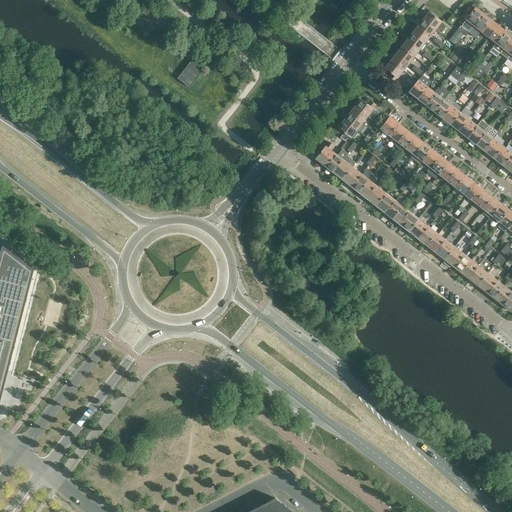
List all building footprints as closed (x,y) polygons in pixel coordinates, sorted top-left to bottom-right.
[(474,26),(484,14),(476,8),(466,20),(474,26)] [(441,22),(429,12),(428,14),(426,14),(424,17),(424,19),(424,20),(436,29),(438,25),(441,22)] [(481,32),(491,19),(484,14),(474,26),(481,32)] [(489,37),(498,25),(491,19),(481,32),(489,37)] [(436,29),(424,20),(420,24),(419,24),(417,26),(430,36),(436,29)] [(496,43),(505,31),(498,25),(489,37),(496,43)] [(430,36),(417,26),(416,28),(416,29),(413,33),(425,43),(430,36)] [(503,49),(511,37),(511,35),(505,31),(496,43),(503,49)] [(425,43),(413,33),(409,38),(408,37),(407,40),(419,50),(425,43)] [(510,55),(511,52),(511,37),(503,49),(510,55)] [(419,50),(407,40),(405,42),(406,42),(402,47),(414,56),(419,50)] [(414,56),(402,47),(398,52),(398,51),(396,53),(409,63),(414,56)] [(409,63),(396,53),(394,56),(395,56),(391,61),(403,70),(409,63)] [(189,88),(205,67),(194,58),(178,78),(189,88)] [(398,77),(403,70),(391,61),(390,62),(389,62),(387,65),(387,66),(386,68),(393,74),(390,78),(394,81),(397,77),(398,77)] [(418,99),(427,87),(420,82),(411,93),(413,95),(414,96),(416,98),(417,98),(418,99)] [(431,97),(434,93),(427,87),(418,99),(427,105),(432,98),(431,97)] [(435,112),(444,100),(434,93),(431,97),(432,98),(427,105),(435,112)] [(373,108),(376,104),(371,101),(368,105),(361,99),(356,106),(355,105),(354,107),(360,112),(366,117),(373,109),(373,108)] [(447,110),(451,106),(444,100),(435,112),(443,118),(449,111),(447,110)] [(451,125),(460,113),(451,106),(447,110),(449,111),(443,118),(451,125)] [(366,117),(360,112),(354,107),(352,109),(353,110),(349,114),(361,124),(366,117)] [(464,123),(467,119),(460,113),(451,125),(460,131),(465,124),(464,123)] [(361,124),(349,114),(346,119),(345,118),(343,120),(356,130),(361,124)] [(390,135),(399,124),(398,123),(397,122),(395,120),(394,120),(391,117),(382,130),(390,135)] [(468,138),(477,126),(467,119),(464,123),(465,124),(460,131),(468,138)] [(356,130),(343,120),(342,122),(343,123),(339,128),(351,137),(356,130)] [(401,137),(407,130),(399,124),(390,135),(397,140),(400,136),(401,137)] [(481,136),(484,131),(477,126),(468,138),(476,144),(482,137),(481,136)] [(406,148),(415,137),(407,130),(401,137),(400,136),(397,140),(406,148)] [(485,151),(494,139),(484,131),(481,136),(482,137),(476,144),(485,151)] [(418,150),(423,143),(415,137),(406,148),(413,153),(416,149),(418,150)] [(511,155),(511,153),(504,148),(494,139),(485,151),(488,153),(488,155),(491,157),(492,156),(496,160),(497,161),(499,163),(500,163),(504,166),(511,155)] [(336,155),(330,150),(333,145),(330,142),(326,147),(316,159),(326,167),(336,155)] [(423,161),(432,150),(423,143),(418,150),(416,149),(413,153),(423,161)] [(434,163),(440,156),(432,150),(423,161),(430,166),(433,162),(434,163)] [(335,169),(343,160),(336,155),(326,167),(335,173),(337,170),(335,169)] [(439,174),(448,163),(440,156),(434,163),(433,162),(430,166),(439,174)] [(343,179),(352,167),(343,160),(335,169),(337,170),(335,173),(338,176),(338,177),(341,179),(342,179),(343,179)] [(451,176),(457,169),(448,163),(439,174),(446,179),(450,175),(451,176)] [(355,184),(362,175),(360,173),(352,167),(343,179),(344,180),(344,182),(346,183),(348,183),(351,186),(353,183),(355,184)] [(456,187),(465,176),(457,169),(451,176),(450,175),(446,179),(456,187)] [(360,192),(369,180),(362,175),(355,184),(353,183),(351,186),(360,192)] [(484,191),(481,189),(481,188),(481,187),(478,185),(477,185),(472,181),(472,180),(470,178),(468,178),(465,176),(456,187),(475,202),(484,191)] [(368,195),(376,186),(369,180),(360,192),(368,199),(370,196),(368,195)] [(376,205),(385,193),(376,186),(368,195),(370,196),(368,199),(371,202),(372,203),(374,205),(375,205),(376,205)] [(487,204),(492,197),(484,191),(475,202),(485,209),(488,205),(487,204)] [(388,210),(395,201),(385,193),(376,205),(377,206),(377,207),(379,209),(381,209),(384,212),(387,209),(388,210)] [(492,215),(501,204),(492,197),(487,204),(488,205),(485,209),(492,215)] [(393,218),(402,206),(395,201),(388,210),(387,209),(384,212),(393,218)] [(503,217),(509,210),(501,204),(492,215),(501,222),(505,218),(503,217)] [(402,221),(409,212),(402,206),(393,218),(401,225),(403,222),(402,221)] [(508,228),(511,223),(511,212),(509,210),(503,217),(505,218),(501,222),(508,228)] [(409,231),(419,219),(409,212),(402,221),(403,222),(401,225),(405,228),(405,229),(407,231),(408,231),(409,231)] [(421,236),(428,227),(419,219),(409,231),(410,232),(410,233),(413,235),(414,235),(418,238),(420,235),(421,236)] [(438,249),(445,240),(428,227),(421,236),(420,235),(418,238),(437,253),(439,250),(438,249)] [(445,259),(454,247),(445,240),(438,249),(439,250),(437,253),(440,256),(441,257),(443,259),(444,259),(445,259)] [(457,264),(464,255),(454,247),(445,259),(446,260),(446,261),(448,263),(450,263),(453,266),(456,263),(457,264)] [(6,251),(0,276),(0,411),(3,414),(4,410),(38,275),(38,273),(7,249),(7,251),(6,251)] [(462,272),(471,260),(464,255),(457,264),(456,263),(453,266),(462,272)] [(471,275),(478,266),(471,260),(462,272),(470,279),(472,276),(471,275)] [(478,285),(488,273),(478,266),(471,275),(472,276),(470,279),(474,282),(474,283),(476,285),(478,285)] [(490,290),(497,281),(488,273),(478,285),(479,286),(479,287),(482,289),(483,289),(487,292),(489,289),(490,290)] [(495,298),(504,286),(497,281),(490,290),(489,289),(487,292),(495,298)] [(504,301),(511,292),(504,286),(495,298),(503,305),(505,302),(504,301)] [(511,311),(511,292),(504,301),(505,302),(503,305),(507,307),(507,309),(509,311),(511,311)] [(247,511),(293,511),(275,498),(247,511)]
